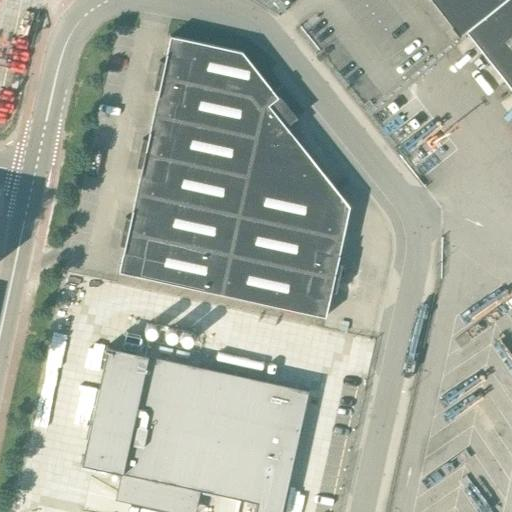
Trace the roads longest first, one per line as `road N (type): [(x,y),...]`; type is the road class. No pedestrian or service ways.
road 1 (unclassified): [(165,0),(258,21),(273,32),(411,223),(416,251),(360,511)]
road 2 (unclassified): [(34,175),(62,58),(85,12),(142,0)]
road 3 (unclassified): [(0,335),(34,175)]
